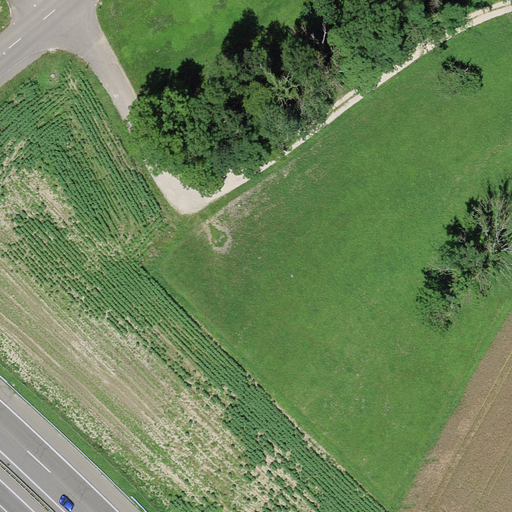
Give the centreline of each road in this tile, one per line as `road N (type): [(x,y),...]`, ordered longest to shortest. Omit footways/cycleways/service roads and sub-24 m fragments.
road 1 (track): [(64,6),(193,212),(505,0)]
road 2 (motorway): [(91,511),(0,424)]
